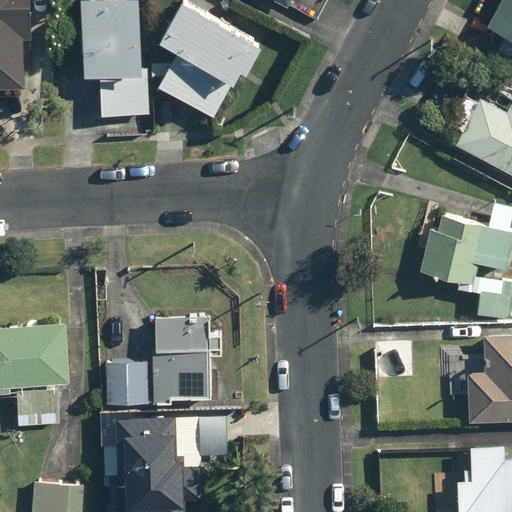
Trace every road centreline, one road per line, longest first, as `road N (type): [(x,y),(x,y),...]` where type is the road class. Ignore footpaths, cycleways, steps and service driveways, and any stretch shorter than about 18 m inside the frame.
road 1 (residential): [(300,190),(312,511)]
road 2 (residential): [(0,204),(300,190)]
road 3 (residential): [(404,0),(300,190)]
